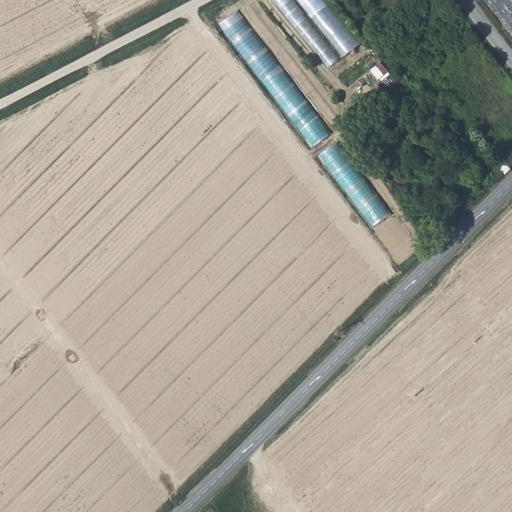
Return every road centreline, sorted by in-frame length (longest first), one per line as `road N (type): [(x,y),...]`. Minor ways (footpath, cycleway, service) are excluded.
road 1 (secondary): [(181,511),(511,180)]
road 2 (track): [(0,106),(206,0)]
